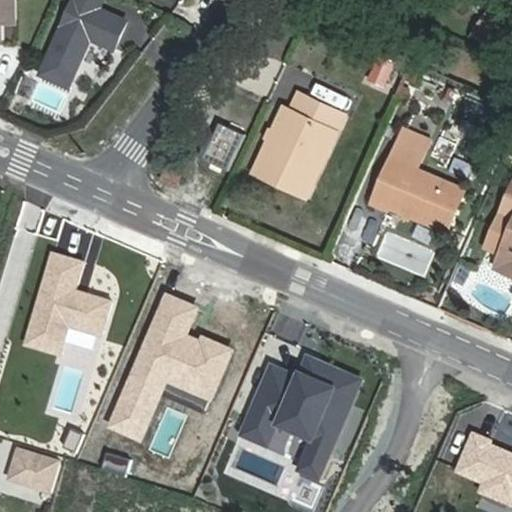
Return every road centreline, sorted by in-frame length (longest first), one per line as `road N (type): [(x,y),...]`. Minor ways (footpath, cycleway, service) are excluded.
road 1 (residential): [(434,342),(100,196)]
road 2 (residential): [(100,196),(244,0)]
road 3 (residential): [(434,342),(388,469),(352,511)]
